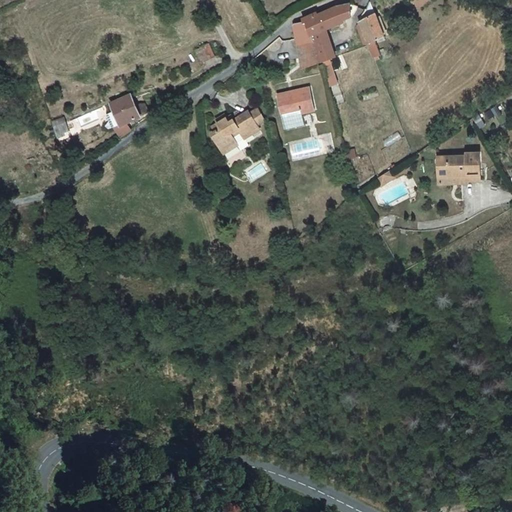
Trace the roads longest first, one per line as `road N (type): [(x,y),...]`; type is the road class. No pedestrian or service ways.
road 1 (unclassified): [(339,0),(281,30),(64,184),(0,210)]
road 2 (secondary): [(363,511),(283,476),(174,448),(85,441),(54,461),(47,511)]
